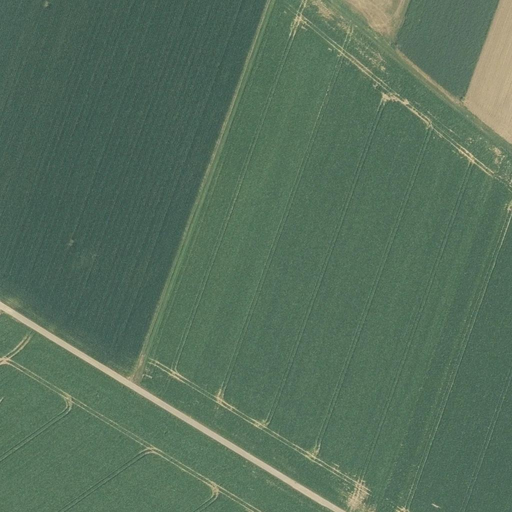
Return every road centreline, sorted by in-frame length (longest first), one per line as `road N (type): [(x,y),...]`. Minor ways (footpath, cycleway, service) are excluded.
road 1 (track): [(271,0),(132,388)]
road 2 (track): [(335,511),(0,306)]
road 3 (track): [(511,153),(327,0)]
